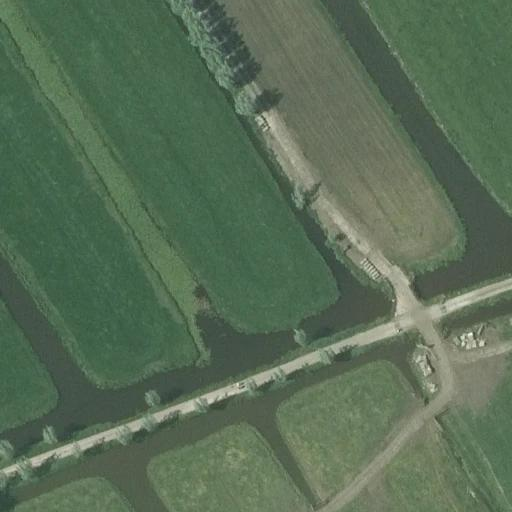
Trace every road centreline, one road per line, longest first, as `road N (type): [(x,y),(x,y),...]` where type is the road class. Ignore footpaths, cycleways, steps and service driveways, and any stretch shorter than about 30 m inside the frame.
road 1 (track): [(0,478),(419,320)]
road 2 (track): [(419,320),(393,279),(337,223),(194,0)]
